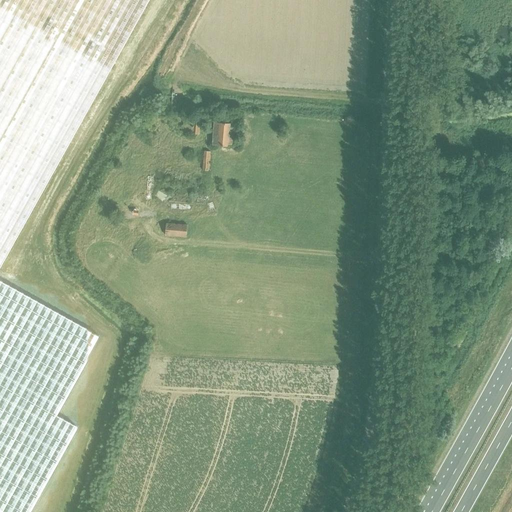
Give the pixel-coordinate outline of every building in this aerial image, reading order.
[(0,0),(0,273),(152,0),(0,0)] [(216,120),(215,144),(236,144),(237,121),(216,120)] [(212,169),(213,150),(207,149),(205,169),(212,169)] [(169,222),(169,235),(190,235),(190,222),(169,222)] [(0,511),(28,511),(76,426),(55,415),(99,336),(24,295),(13,288),(0,281),(0,511)]
